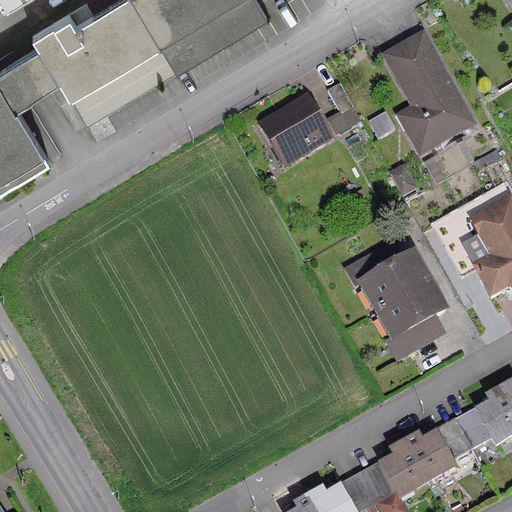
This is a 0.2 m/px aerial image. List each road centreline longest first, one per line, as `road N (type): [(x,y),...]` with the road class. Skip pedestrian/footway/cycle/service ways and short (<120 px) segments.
road 1 (residential): [(375,0),(0,224)]
road 2 (residential): [(202,511),(511,334)]
road 3 (residential): [(0,359),(91,511)]
